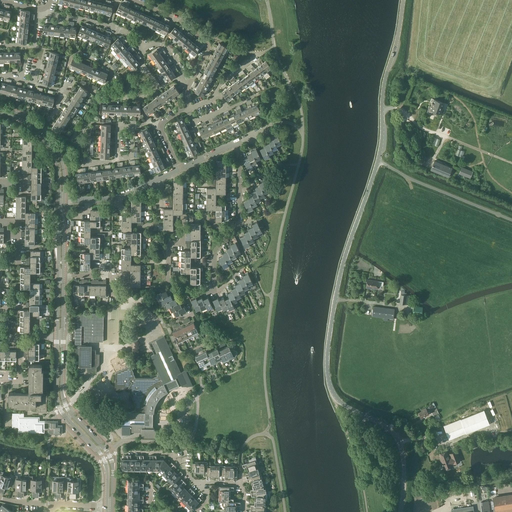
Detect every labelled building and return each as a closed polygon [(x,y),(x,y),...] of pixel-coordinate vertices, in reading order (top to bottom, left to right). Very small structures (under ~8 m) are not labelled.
[(121,14),(125,6),(120,3),(116,12),(121,14)] [(125,6),(121,14),(126,17),(130,8),(128,7),(129,5),(126,4),(125,6)] [(135,11),(130,8),(126,17),(131,19),(135,11)] [(135,11),(131,19),(136,21),(137,20),(140,13),(135,11)] [(140,13),(137,20),(141,23),(145,14),(140,12),(140,13)] [(150,16),(145,14),(141,23),(146,25),(150,16)] [(151,27),(155,19),(150,16),(146,25),(151,27)] [(156,30),(160,21),(155,19),(151,27),(156,30)] [(160,21),(156,30),(161,32),(165,23),(160,21)] [(165,23),(161,32),(166,34),(170,26),(165,23)] [(82,38),(87,28),(82,25),(77,36),(82,38)] [(173,38),(179,31),(175,27),(169,34),(173,38)] [(88,38),(92,30),(87,28),(82,38),(87,40),(88,38)] [(181,29),(179,31),(173,38),(177,41),(183,34),(181,32),(182,30),(181,29)] [(93,41),(97,32),(92,30),(88,38),(93,41)] [(97,32),(93,41),(98,43),(102,34),(97,32)] [(102,34),(98,43),(103,45),(107,36),(108,34),(106,33),(105,35),(102,34)] [(186,36),(183,34),(177,41),(182,45),(188,38),(189,36),(187,34),(186,36)] [(107,36),(103,45),(108,47),(112,39),(107,36)] [(188,38),(182,45),(186,48),(192,41),(188,38)] [(115,49),(122,43),(118,39),(111,45),(115,49)] [(122,43),(115,49),(113,50),(117,54),(125,47),(123,44),(125,43),(124,41),(122,43)] [(192,41),(186,48),(189,51),(187,53),(188,54),(196,45),(197,43),(195,41),(194,43),(192,41)] [(220,43),(217,48),(225,53),(228,48),(220,43)] [(196,45),(188,54),(189,55),(189,54),(192,57),(194,55),(200,48),(196,45)] [(125,47),(117,54),(116,54),(120,59),(122,57),(129,51),(131,50),(129,48),(127,49),(125,47)] [(225,53),(217,48),(214,53),(222,57),(225,53)] [(153,59),(160,54),(157,49),(149,55),(153,59)] [(132,55),(129,51),(122,57),(125,61),(132,55)] [(23,58),(24,56),(24,52),(15,52),(15,62),(20,62),(20,58),(23,58)] [(222,57),(214,53),(212,58),(220,62),(222,57)] [(163,58),(160,54),(153,59),(156,64),(163,58)] [(132,55),(125,61),(129,65),(136,59),(132,55)] [(75,70),(79,61),(73,58),(69,67),(75,70)] [(163,58),(156,64),(159,68),(166,63),(163,58)] [(220,62),(212,58),(209,63),(217,67),(220,62)] [(139,64),(136,59),(129,65),(132,69),(130,72),(132,74),(137,70),(135,67),(139,64)] [(261,60),(260,62),(261,64),(267,72),(272,68),(266,61),(263,63),(261,60)] [(85,64),(79,61),(75,70),(81,72),(85,64)] [(169,67),(166,63),(159,68),(162,73),(169,67)] [(209,63),(207,67),(215,72),(217,67),(209,63)] [(90,66),(85,64),(81,72),(87,75),(90,66)] [(267,72),(261,64),(257,67),(263,75),(267,72)] [(96,69),(90,66),(87,75),(92,77),(96,69)] [(173,72),(169,67),(162,73),(165,77),(173,72)] [(215,72),(207,67),(204,72),(205,73),(212,76),(215,72)] [(263,75),(257,67),(253,71),(259,78),(263,75)] [(102,71),(96,69),(92,77),(98,80),(102,71)] [(108,74),(102,71),(98,80),(104,82),(107,76),(108,74)] [(253,71),(249,74),(254,81),(259,78),(253,71)] [(173,72),(165,77),(165,78),(168,81),(168,82),(176,76),(173,72)] [(205,73),(203,77),(211,82),(213,77),(212,76),(205,73)] [(254,81),(249,74),(244,77),(250,85),(254,81)] [(203,77),(200,82),(208,86),(211,82),(203,77)] [(250,85),(244,77),(240,80),(244,87),(245,88),(250,85)] [(239,79),(235,83),(240,90),(244,87),(240,80),(239,79)] [(200,82),(197,87),(205,91),(208,86),(200,82)] [(240,90),(235,83),(230,86),(236,93),(240,90)] [(77,92),(85,97),(88,91),(81,86),(77,92)] [(169,89),(174,97),(179,93),(177,90),(174,86),(169,89)] [(236,93),(230,86),(226,89),(232,97),(236,93)] [(18,87),(16,96),(15,98),(20,100),(23,88),(18,87)] [(205,91),(197,87),(195,92),(203,96),(205,91)] [(23,88),(20,100),(26,101),(26,99),(29,90),(23,88)] [(169,89),(164,93),(169,100),(174,97),(169,89)] [(232,97),(226,89),(222,93),(227,100),(232,97)] [(77,92),(74,97),(81,102),(85,97),(77,92)] [(52,109),(55,98),(51,97),(52,95),(52,96),(53,94),(50,93),(49,96),(47,105),(46,108),(52,109)] [(164,93),(159,97),(164,104),(169,100),(164,93)] [(74,97),(70,103),(78,107),(81,102),(74,97)] [(159,97),(153,100),(159,108),(164,104),(159,97)] [(434,116),(436,112),(440,114),(444,103),(432,98),(430,102),(432,103),(428,113),(434,115),(434,116)] [(159,108),(153,100),(148,104),(153,111),(159,108)] [(70,103),(67,108),(73,112),(74,113),(78,107),(70,103)] [(153,111),(148,104),(143,108),(148,115),(153,111)] [(251,107),(255,115),(261,113),(257,104),(251,107)] [(141,106),(134,106),(134,115),(140,115),(140,116),(144,116),(141,109),(141,106)] [(73,112),(67,108),(66,107),(62,112),(70,117),(73,112)] [(255,115),(251,107),(246,110),(249,118),(255,115)] [(240,109),(239,110),(244,121),(249,118),(246,110),(242,112),(240,109)] [(238,114),(234,115),(238,123),(244,121),(239,110),(236,111),(238,114)] [(62,112),(59,118),(67,123),(70,117),(62,112)] [(238,123),(234,115),(228,118),(232,126),(238,123)] [(59,118),(56,123),(63,128),(67,123),(59,118)] [(185,124),(182,118),(174,122),(177,128),(185,124)] [(228,118),(223,120),(226,128),(226,129),(232,126),(228,118)] [(226,128),(223,120),(222,119),(217,122),(220,130),(226,128)] [(220,130),(217,122),(211,125),(215,133),(220,130)] [(63,128),(56,123),(52,128),(60,133),(63,128)] [(185,124),(177,128),(180,133),(188,130),(186,126),(185,124)] [(215,133),(211,125),(205,127),(209,136),(215,133)] [(209,136),(205,127),(199,130),(203,138),(209,136)] [(141,137),(150,133),(147,128),(139,132),(141,137)] [(190,135),(188,130),(180,133),(182,139),(190,135)] [(150,133),(141,137),(144,142),(152,138),(150,133)] [(279,135),(278,135),(277,134),(272,136),(273,138),(277,146),(282,144),(280,140),(281,139),(279,135)] [(190,135),(182,139),(185,145),(193,141),(190,135)] [(154,143),(152,138),(144,142),(146,147),(154,143)] [(278,148),(277,146),(273,138),(268,140),(269,143),(273,150),(273,151),(278,148)] [(193,141),(185,145),(187,150),(196,147),(193,141)] [(154,143),(146,147),(148,151),(147,152),(151,150),(156,148),(157,148),(154,143)] [(273,150),(269,143),(264,145),(265,147),(267,151),(269,155),(274,153),(273,151),(273,150)] [(196,147),(187,150),(190,157),(198,153),(196,147)] [(267,151),(265,147),(260,149),(265,160),(270,157),(269,155),(267,151)] [(151,150),(147,152),(150,157),(158,153),(156,148),(151,150)] [(254,157),(256,161),(261,159),(256,148),(251,151),(252,153),(254,157)] [(254,157),(252,153),(251,151),(248,152),(248,153),(247,154),(248,158),(250,161),(253,168),(258,166),(256,161),(254,157)] [(160,158),(158,153),(150,157),(152,162),(160,158)] [(163,163),(160,158),(152,162),(154,167),(163,163)] [(250,161),(248,158),(243,160),(247,168),(248,170),(253,168),(250,161)] [(133,161),(134,174),(135,174),(141,174),(140,165),(135,165),(135,163),(135,160),(133,161)] [(431,169),(448,176),(451,168),(435,161),(431,169)] [(128,175),(127,166),(123,167),(122,164),(123,164),(123,162),(120,162),(122,176),(128,175)] [(165,168),(163,163),(154,167),(157,172),(165,168)] [(97,166),(95,167),(97,180),(103,180),(102,171),(98,171),(97,169),(98,169),(97,166)] [(91,181),(90,172),(85,173),(85,171),(85,168),(83,168),(84,182),(91,181)] [(462,168),(460,172),(465,173),(464,175),(470,177),(472,172),(462,168)] [(269,191),(266,186),(269,185),(266,180),(259,183),(260,186),(262,190),(262,189),(264,194),(269,191)] [(262,190),(260,186),(255,188),(256,190),(258,194),(260,198),(265,196),(264,194),(262,189),(262,190)] [(226,188),(217,188),(217,197),(222,197),(222,194),(226,194),(226,188)] [(258,194),(256,190),(251,192),(252,195),(254,198),(256,203),(261,200),(260,198),(258,194)] [(254,198),(252,195),(247,197),(248,199),(250,203),(252,207),(257,205),(256,203),(254,198)] [(250,203),(248,199),(243,201),(248,212),(253,209),(252,207),(250,203)] [(257,222),(252,224),(257,234),(262,232),(257,222)] [(258,237),(257,234),(252,224),(247,226),(249,231),(253,239),(258,237)] [(254,241),(253,239),(249,231),(244,233),(245,235),(249,243),(254,241)] [(250,245),(249,243),(245,235),(240,238),(245,248),(250,245)] [(231,245),(232,247),(236,255),(240,253),(238,248),(240,248),(237,242),(233,244),(231,245)] [(236,255),(232,247),(227,249),(228,251),(232,259),(237,257),(236,255)] [(232,259),(228,251),(223,253),(224,256),(228,264),(233,261),(232,259)] [(228,264),(224,256),(219,258),(224,268),(229,266),(228,264)] [(244,278),(248,286),(253,284),(248,273),(243,276),(244,278)] [(248,286),(244,278),(239,280),(240,282),(244,290),(249,288),(248,286)] [(366,287),(376,289),(377,285),(382,286),(383,282),(367,279),(366,287)] [(244,290),(240,282),(236,285),(237,287),(240,295),(245,293),(244,290)] [(241,297),(240,295),(237,287),(231,289),(232,291),(236,299),(241,297)] [(160,300),(168,296),(166,291),(156,295),(158,301),(160,300)] [(236,299),(232,291),(228,294),(230,298),(232,304),(237,301),(236,299)] [(399,303),(409,305),(410,296),(406,295),(407,293),(405,293),(405,291),(402,291),(401,295),(400,294),(399,303)] [(168,296),(160,300),(163,305),(165,304),(173,300),(171,295),(168,296)] [(207,308),(203,300),(202,297),(197,300),(201,308),(202,310),(207,308)] [(208,297),(203,300),(207,308),(208,310),(213,308),(208,297)] [(201,308),(197,300),(196,298),(191,300),(196,310),(201,308)] [(223,308),(219,300),(218,298),(213,300),(218,311),(223,308)] [(224,298),(219,300),(223,308),(224,311),(229,308),(225,300),(224,298)] [(232,304),(230,298),(225,300),(229,308),(230,310),(235,308),(232,304)] [(175,299),(173,300),(165,304),(167,308),(169,307),(177,303),(175,299)] [(180,302),(177,303),(169,307),(172,312),(174,311),(182,307),(180,302)] [(185,306),(182,307),(174,311),(176,316),(181,314),(182,316),(188,313),(187,311),(186,311),(185,308),(185,306)] [(371,316),(393,319),(394,309),(373,306),(371,316)] [(412,314),(421,315),(422,307),(413,306),(412,314)] [(72,313),(72,323),(75,323),(78,323),(78,326),(81,326),(84,326),(84,341),(91,341),(103,342),(103,320),(104,313),(92,313),(89,313),(88,313),(73,313),(72,313)] [(188,324),(194,336),(199,334),(194,322),(188,324)] [(72,323),(72,326),(74,326),(75,326),(75,344),(81,344),(81,326),(78,326),(78,323),(75,323),(72,323)] [(194,336),(188,324),(183,327),(189,339),(194,336)] [(189,339),(183,327),(178,329),(184,341),(189,339)] [(184,341),(178,329),(173,331),(178,344),(184,341)] [(182,386),(193,386),(192,386),(186,371),(186,370),(181,372),(164,336),(149,343),(154,354),(151,355),(158,370),(158,375),(152,378),(135,378),(133,373),(134,373),(130,365),(115,372),(115,389),(123,389),(123,388),(128,389),(135,404),(135,410),(131,412),(122,412),(122,415),(114,415),(114,426),(122,426),(122,435),(130,435),(130,432),(141,432),(141,438),(142,438),(142,437),(158,438),(153,426),(153,413),(154,413),(154,411),(155,409),(155,406),(156,404),(157,402),(158,400),(159,399),(161,397),(162,395),(164,394),(166,393),(168,392),(168,391),(179,386),(182,386)] [(97,371),(97,364),(99,364),(99,354),(96,354),(96,350),(92,350),(92,345),(75,345),(75,356),(79,356),(79,367),(87,367),(87,371),(97,371)] [(223,348),(229,360),(234,358),(229,345),(223,348)] [(223,361),(219,350),(218,348),(212,351),(218,363),(223,361)] [(229,360),(223,348),(219,350),(223,361),(224,363),(229,360)] [(211,363),(207,353),(206,351),(201,353),(206,366),(211,363)] [(218,363),(212,351),(207,353),(211,363),(212,365),(218,363)] [(206,366),(201,353),(195,356),(201,368),(206,366)] [(42,385),(42,378),(43,378),(43,375),(42,375),(42,369),(41,369),(41,365),(29,365),(29,370),(31,370),(30,395),(14,394),(14,393),(9,393),(9,404),(13,404),(13,407),(36,408),(36,412),(47,412),(47,395),(42,395),(42,389),(43,389),(43,385),(42,385)] [(422,410),(419,412),(421,418),(429,414),(428,411),(430,410),(430,409),(436,406),(434,403),(433,403),(433,405),(426,408),(422,410)] [(444,426),(449,440),(490,424),(484,410),(444,426)] [(18,433),(29,433),(44,433),(44,422),(39,422),(39,417),(24,417),(24,413),(12,413),(12,428),(18,428),(18,433)] [(62,425),(58,425),(58,421),(49,421),(49,430),(49,433),(50,434),(62,434),(62,425)] [(478,435),(470,438),(474,447),(482,444),(478,435)] [(452,465),(460,462),(456,451),(449,453),(451,457),(449,458),(447,452),(441,455),(443,462),(442,462),(445,470),(452,467),(452,465)] [(157,456),(153,456),(153,472),(159,472),(164,460),(157,460),(157,456)] [(256,463),(255,458),(255,457),(251,458),(251,459),(249,460),(250,462),(242,464),(243,467),(247,466),(248,470),(259,467),(257,462),(256,463)] [(163,476),(174,464),(172,462),(169,465),(164,460),(159,472),(163,476)] [(200,473),(200,461),(193,461),(192,476),(195,476),(195,473),(200,473)] [(207,476),(208,465),(208,462),(200,461),(200,473),(204,473),(204,476),(207,476)] [(174,464),(163,476),(167,480),(175,472),(173,470),(176,467),(174,464)] [(215,477),(215,465),(210,465),(208,465),(207,476),(207,480),(210,480),(210,477),(215,477)] [(225,466),(222,466),(222,480),(225,480),(225,477),(230,477),(230,466),(225,466)] [(259,467),(248,470),(249,474),(246,475),(247,478),(261,474),(259,467)] [(177,480),(183,474),(181,471),(178,474),(175,472),(167,480),(171,485),(177,480)] [(6,476),(0,493),(3,494),(5,487),(7,488),(8,486),(12,487),(14,475),(10,474),(9,477),(6,476)] [(262,477),(261,474),(247,478),(248,482),(251,481),(252,484),(263,481),(262,477)] [(14,475),(12,487),(16,488),(16,489),(18,489),(18,496),(21,497),(21,479),(18,479),(18,475),(14,475)] [(25,479),(21,479),(21,497),(24,497),(24,489),(26,490),(26,488),(29,488),(29,476),(25,476),(25,479)] [(40,479),(36,479),(36,497),(39,497),(39,490),(41,490),(41,488),(44,489),(44,476),(40,476),(40,479)] [(58,498),(58,480),(55,480),(55,477),(51,477),(50,489),(53,489),(53,490),(55,491),(55,498),(58,498)] [(58,477),(58,480),(58,498),(61,498),(61,491),(63,491),(63,489),(65,489),(66,477),(58,477)] [(77,481),(73,481),(73,498),(76,499),(76,491),(78,491),(78,490),(81,490),(81,478),(77,477),(77,481)] [(177,480),(171,485),(168,488),(172,492),(184,481),(182,479),(179,482),(177,480)] [(184,481),(172,492),(177,497),(185,489),(183,487),(186,484),(184,481)] [(265,488),(264,486),(265,486),(263,481),(252,484),(254,489),(251,490),(252,493),(266,490),(267,490),(266,488),(265,488)] [(185,489),(177,497),(181,501),(193,490),(191,488),(187,491),(185,489)] [(193,490),(181,501),(186,506),(194,498),(192,496),(195,493),(193,490)] [(266,496),(266,493),(267,493),(267,490),(266,490),(252,493),(251,496),(255,496),(254,500),(266,501),(266,496)] [(415,509),(423,509),(424,493),(416,492),(415,509)] [(230,495),(219,494),(219,502),(222,502),(226,502),(233,502),(233,499),(230,499),(230,495)] [(511,511),(511,495),(494,498),(496,511),(511,511)] [(194,498),(186,506),(190,511),(202,499),(199,497),(196,500),(194,498)] [(490,511),(488,500),(480,502),(481,511),(490,511)]
